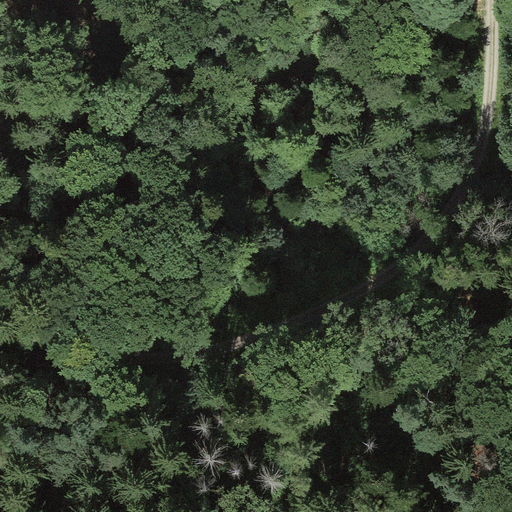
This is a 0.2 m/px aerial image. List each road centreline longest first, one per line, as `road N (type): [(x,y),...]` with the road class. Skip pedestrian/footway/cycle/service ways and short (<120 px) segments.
road 1 (track): [(0,329),(53,346),(196,353),(375,281),(422,244),(477,139),(483,0)]
road 2 (track): [(383,275),(389,295),(279,511)]
